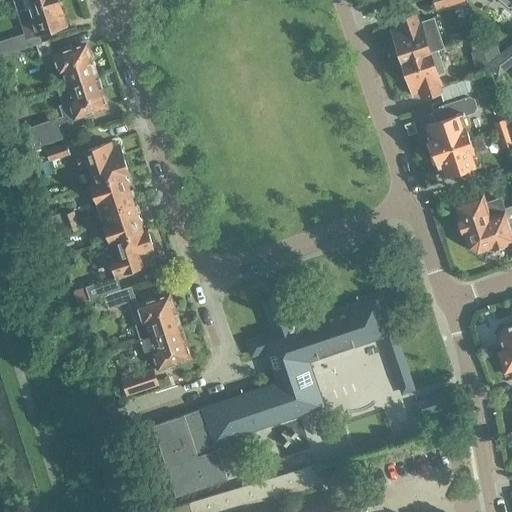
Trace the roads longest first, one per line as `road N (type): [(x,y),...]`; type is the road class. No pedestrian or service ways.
road 1 (residential): [(114,2),(202,275)]
road 2 (residential): [(411,209),(344,0)]
road 3 (residential): [(202,275),(411,209)]
road 4 (residential): [(491,511),(450,301)]
road 5 (residential): [(202,275),(226,362),(218,384),(133,409)]
